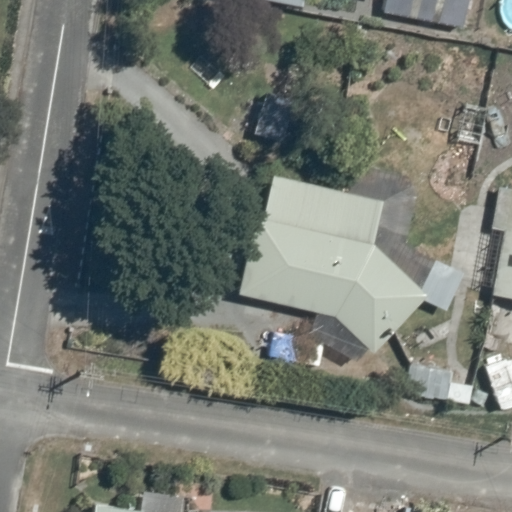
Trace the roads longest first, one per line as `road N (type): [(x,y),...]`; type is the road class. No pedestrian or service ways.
road 1 (residential): [(3,398),(511,474)]
road 2 (residential): [(68,0),(3,398)]
